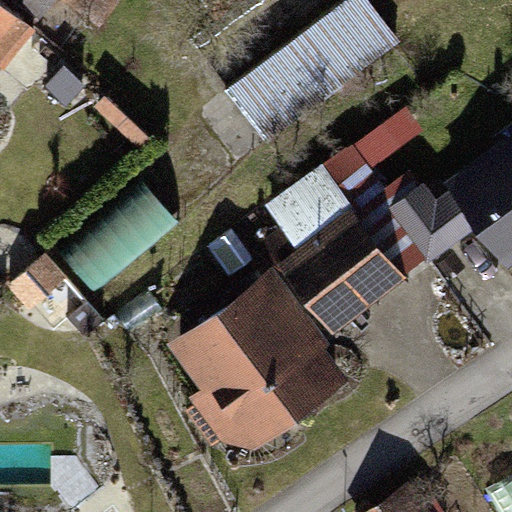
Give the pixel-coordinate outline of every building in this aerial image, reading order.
[(0,0),(0,71),(58,0),(66,0),(74,7),(81,0),(90,0),(108,13),(118,0),(0,0)] [(353,0),(235,83),(274,139),(412,42),(381,0),(353,0)] [(430,181),(392,208),(430,260),(483,222),(511,262),(511,140),(439,193),(430,181)] [(152,182),(76,251),(108,285),(184,216),(152,182)] [(359,207),(285,261),(325,321),(399,266),(359,207)] [(277,270),(173,339),(203,388),(191,397),(231,456),(353,385),(277,270)] [(365,511),(440,511),(423,480),(365,511)]
